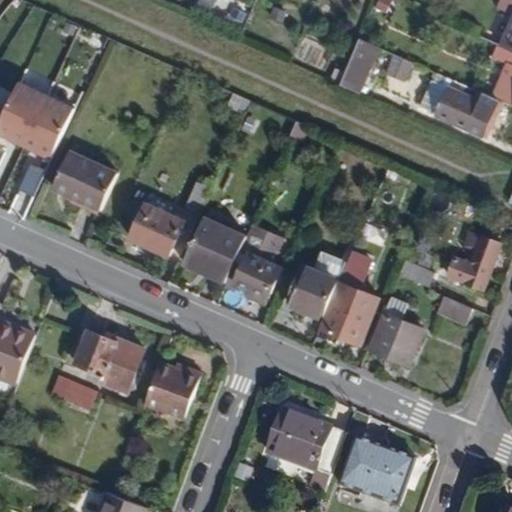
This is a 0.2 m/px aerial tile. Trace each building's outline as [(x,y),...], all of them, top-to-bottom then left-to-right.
[(511,51),(511,0),(503,0),(499,9),(511,14),(511,28),(504,48),(511,51)] [(341,87),(358,94),(378,47),(360,40),(341,87)] [(493,58),(511,66),(511,51),(504,48),(499,46),(493,58)] [(407,83),(415,62),(392,54),(385,75),(407,83)] [(437,117),(483,137),(499,101),(480,93),(476,102),(450,89),(437,117)] [(228,107),(244,115),(251,102),(233,94),(228,107)] [(290,141),(298,145),(306,126),(298,123),(290,141)] [(56,187),(103,209),(118,175),(72,154),(56,187)] [(28,161),(17,192),(35,198),(46,167),(28,161)] [(188,208),(199,213),(210,189),(199,184),(188,208)] [(129,239),(168,257),(185,221),(146,203),(129,239)] [(185,265),(226,284),(248,236),(207,217),(185,265)] [(450,276),(484,290),(502,244),(482,236),(471,263),(457,258),(450,276)] [(248,299),(266,307),(282,271),(271,266),(277,253),(263,247),(257,260),(250,257),(238,286),(251,292),(248,299)] [(289,305),(324,320),(340,283),(349,261),(324,252),(316,270),(306,266),(289,305)] [(324,331),(360,346),(380,300),(360,291),(372,262),(352,253),(349,261),(340,283),(344,284),(324,331)] [(430,287),(436,272),(406,260),(401,275),(430,287)] [(439,313),(467,326),(474,309),(446,296),(439,313)] [(410,367),(425,330),(404,321),(410,304),(395,297),(373,350),(410,367)] [(0,374),(19,382),(39,331),(0,316),(0,374)] [(102,381),(129,392),(147,349),(120,339),(118,343),(89,332),(76,363),(105,374),(102,381)] [(148,403),(190,419),(208,372),(190,365),(188,369),(180,366),(165,361),(148,403)] [(51,396),(90,411),(98,392),(59,377),(51,396)] [(315,487),(326,491),(349,433),(285,410),(269,453),(320,472),(315,487)] [(410,483),(404,481),(412,457),(359,438),(342,485),(401,507),(410,483)] [(100,511),(148,511),(150,508),(109,491),(100,511)]
